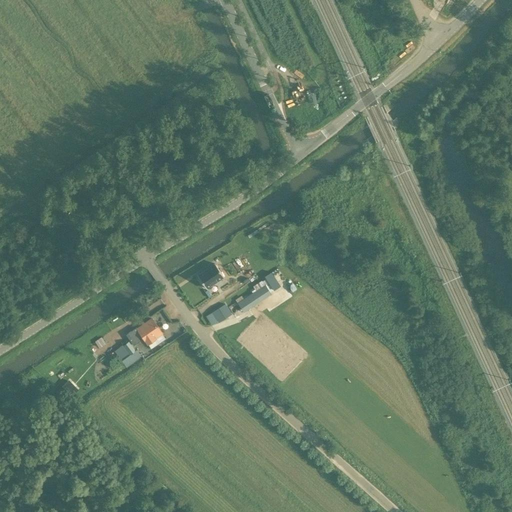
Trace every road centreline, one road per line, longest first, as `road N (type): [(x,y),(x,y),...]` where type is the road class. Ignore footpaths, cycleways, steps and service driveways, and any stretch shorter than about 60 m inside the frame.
road 1 (unclassified): [(394,511),(233,366),(144,258)]
road 2 (unclassified): [(144,258),(301,155)]
road 3 (unclassified): [(301,155),(435,43)]
road 4 (unclassified): [(0,347),(144,258)]
